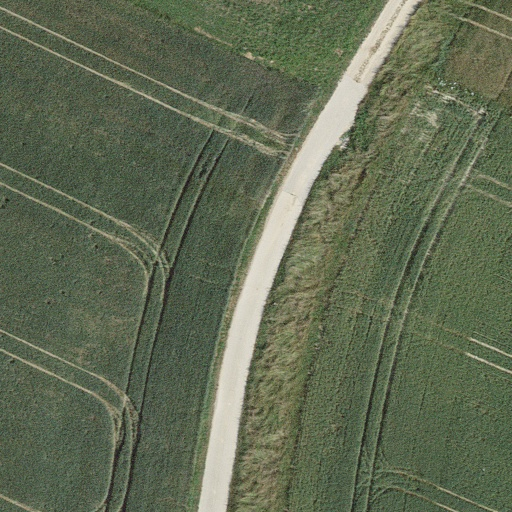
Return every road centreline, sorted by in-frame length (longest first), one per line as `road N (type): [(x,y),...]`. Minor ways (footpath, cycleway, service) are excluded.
road 1 (unclassified): [(214,511),(257,268),(297,174)]
road 2 (track): [(297,174),(401,0)]
